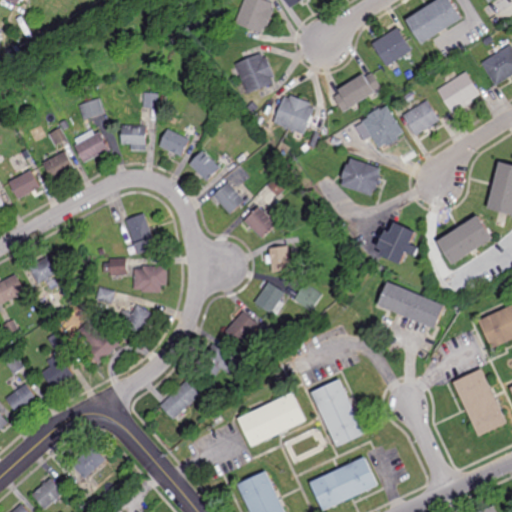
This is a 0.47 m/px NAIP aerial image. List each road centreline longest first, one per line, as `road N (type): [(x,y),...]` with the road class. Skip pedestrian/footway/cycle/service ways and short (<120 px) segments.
road 1 (residential): [(0,247),(120,182),(158,183),(181,201),(198,270),(190,322),(149,375),(80,415)]
road 2 (residential): [(198,511),(124,425),(107,416),(80,415),(61,425),(0,478)]
